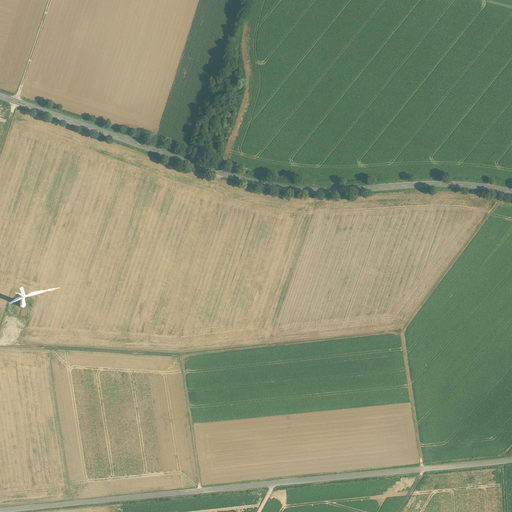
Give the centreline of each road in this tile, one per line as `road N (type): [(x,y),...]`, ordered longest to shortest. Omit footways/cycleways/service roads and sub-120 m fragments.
road 1 (tertiary): [(0,96),(283,188),(458,184),(511,192)]
road 2 (tertiary): [(0,511),(511,460)]
road 3 (track): [(401,330),(181,354),(0,344)]
road 4 (track): [(504,190),(401,330),(422,469)]
road 5 (track): [(50,0),(0,148)]
road 6 (track): [(181,354),(200,491)]
